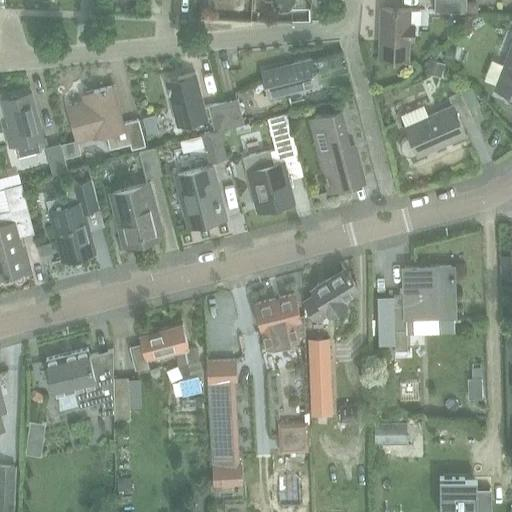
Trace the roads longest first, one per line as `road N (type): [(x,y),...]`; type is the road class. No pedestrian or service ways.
road 1 (residential): [(0,327),(482,199),(511,184)]
road 2 (residential): [(2,64),(318,29),(336,0)]
